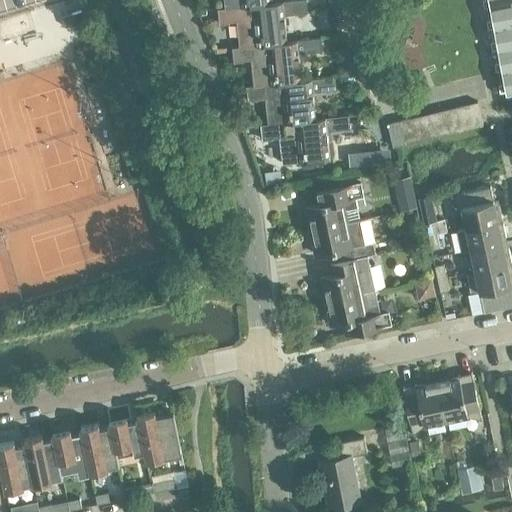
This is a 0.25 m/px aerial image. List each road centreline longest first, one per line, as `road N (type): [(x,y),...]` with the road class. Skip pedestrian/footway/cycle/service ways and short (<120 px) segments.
road 1 (tertiary): [(262,355),(250,207),(177,0)]
road 2 (residential): [(0,411),(262,355)]
road 3 (residential): [(264,382),(511,327)]
road 4 (residential): [(488,83),(382,105),(339,0)]
road 5 (tertiary): [(276,511),(264,382)]
